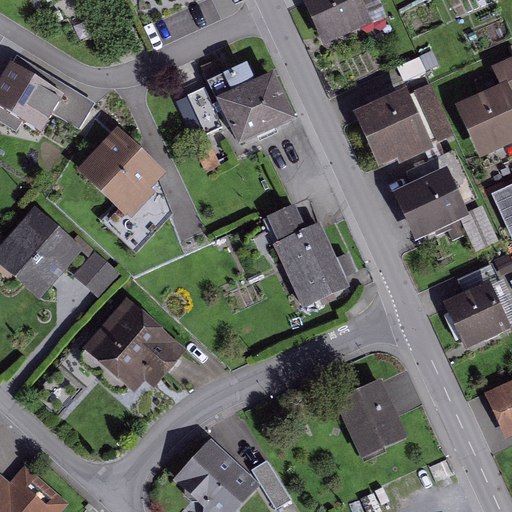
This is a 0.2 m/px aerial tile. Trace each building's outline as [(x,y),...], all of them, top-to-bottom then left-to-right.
[(361,0),(303,0),(324,48),(373,28),(361,0)] [(511,55),(493,64),(504,88),(460,108),(484,159),(511,145),(511,55)] [(96,102),(18,56),(7,76),(13,79),(0,100),(0,105),(45,132),(56,114),(81,129),(96,102)] [(295,122),(276,77),(220,101),(239,146),(295,122)] [(407,89),(355,111),(380,171),(433,148),(407,89)] [(162,172),(121,132),(82,173),(128,218),(153,193),(147,187),(162,172)] [(469,218),(449,173),(397,196),(418,241),(469,218)] [(297,206),(271,216),(281,240),(274,244),(302,312),(353,291),(324,222),(307,229),(297,206)] [(0,265),(38,302),(84,254),(45,216),(0,261),(0,265)] [(121,273),(97,250),(76,272),(99,295),(121,273)] [(511,331),(491,283),(445,304),(466,351),(511,331)] [(189,356),(132,300),(85,348),(134,395),(150,378),(159,386),(189,356)] [(508,436),(511,434),(511,384),(490,393),(508,436)] [(382,385),(339,405),(365,462),(408,442),(382,385)] [(210,511),(229,511),(257,483),(211,438),(173,476),(210,511)] [(0,511),(58,511),(68,501),(28,466),(14,481),(2,471),(0,473),(0,511)]
